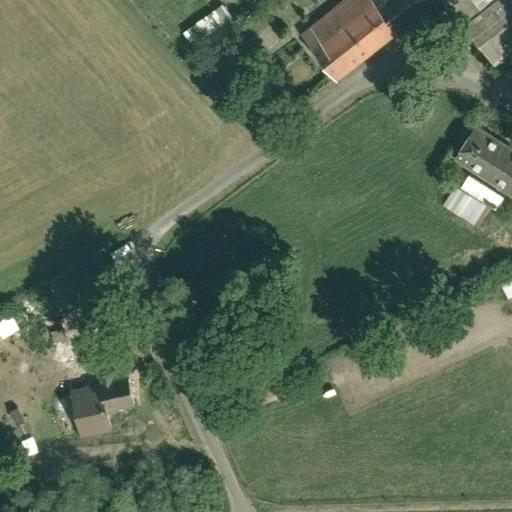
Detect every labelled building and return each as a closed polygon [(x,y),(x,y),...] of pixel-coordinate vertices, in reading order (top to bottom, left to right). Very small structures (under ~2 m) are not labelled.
[(179,28),(192,48),(233,20),(219,0),(179,28)] [(511,0),(328,0),(296,25),(327,65),(411,0),(422,0),(437,19),(453,7),(490,56),(511,39),(511,0)] [(511,192),(511,147),(477,125),(456,157),(511,192)] [(505,197),(465,171),(457,183),(497,209),(505,197)] [(511,273),(495,282),(503,296),(511,291),(511,273)] [(0,333),(14,328),(8,313),(0,315),(0,333)] [(73,397),(74,430),(110,429),(109,410),(129,409),(127,372),(98,373),(99,396),(73,397)]
